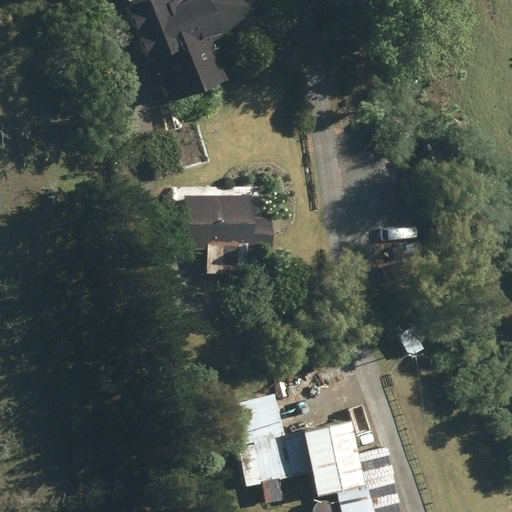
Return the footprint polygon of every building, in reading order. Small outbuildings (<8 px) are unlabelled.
[(201,45),(248,7),(242,0),(118,0),(120,3),(112,6),(134,61),(142,58),(160,101),(215,79),(201,45)] [(177,172),(166,130),(141,137),(153,179),(177,172)] [(242,195),(179,195),(179,250),(200,250),(200,273),(240,273),(240,249),(263,249),(262,216),(242,216),(242,195)] [(406,323),(390,331),(403,357),(419,348),(406,323)] [(339,420),(290,430),(305,496),(329,491),(333,511),(394,511),(384,464),(351,471),(339,420)]
